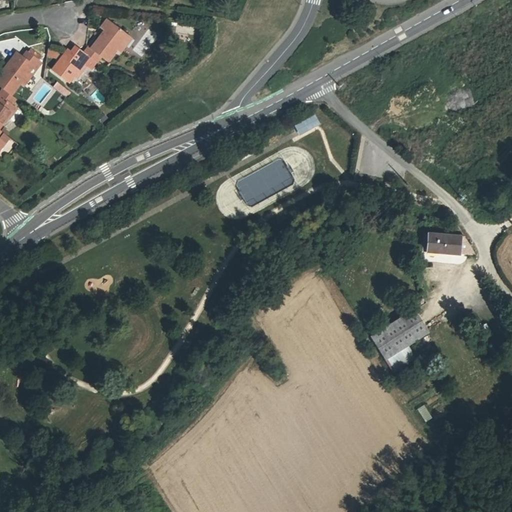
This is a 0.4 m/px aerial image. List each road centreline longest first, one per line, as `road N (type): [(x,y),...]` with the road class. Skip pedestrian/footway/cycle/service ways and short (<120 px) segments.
road 1 (tertiary): [(231,125),(108,178),(27,235)]
road 2 (tertiary): [(27,235),(231,125)]
road 3 (residential): [(318,79),(328,98),(484,238)]
road 4 (tertiary): [(461,0),(318,79)]
road 5 (residential): [(231,125),(245,95),(295,43),(313,0)]
